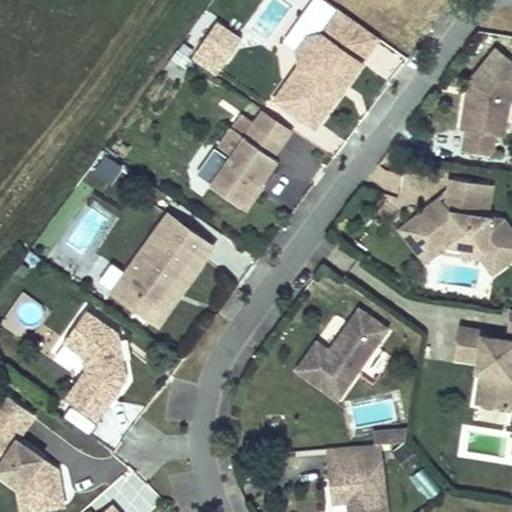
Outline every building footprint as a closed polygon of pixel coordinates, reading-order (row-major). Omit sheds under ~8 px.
[(374,41),(334,13),(317,38),(312,39),(303,40),(293,55),(293,58),(295,68),(270,104),(309,131),(335,95),(328,90),(334,82),(341,87),(374,41)] [(293,55),(303,40),(312,39),(286,20),(271,42),(293,58),(293,55)] [(221,65),(238,41),(213,23),(196,48),(221,65)] [(221,65),(196,48),(188,59),(212,77),(221,65)] [(511,99),(511,69),(493,54),(464,87),(456,134),(461,136),(458,155),(487,159),(490,140),(496,104),(506,106),(511,99)] [(341,87),(334,82),(328,90),(335,95),(341,87)] [(502,141),(506,106),(496,104),(490,140),(502,141)] [(278,165),(288,151),(246,121),(236,136),(249,145),(215,192),(244,214),(261,191),(264,192),(282,168),(278,165)] [(475,212),(479,189),(447,184),(441,210),(429,208),(428,208),(431,212),(424,218),(421,214),(408,224),(424,246),(481,256),(495,275),(511,261),(511,241),(499,224),(474,219),(475,212)] [(489,191),(479,189),(475,212),(485,214),(489,191)] [(264,192),(261,191),(244,214),(250,218),(266,195),(264,192)] [(431,212),(428,208),(421,214),(424,218),(431,212)] [(424,246),(408,224),(395,234),(420,266),(435,256),(476,264),(488,280),(495,275),(481,256),(424,246)] [(113,304),(158,337),(175,313),(166,307),(195,267),(203,273),(214,258),(169,227),(113,304)] [(333,402),(383,332),(354,312),(325,354),(313,345),(292,374),(333,402)] [(511,335),(511,314),(505,314),(502,334),(511,335)] [(128,393),(124,369),(119,370),(117,356),(122,355),(120,345),(87,322),(63,355),(81,369),(84,383),(65,411),(98,435),(128,393)] [(455,330),(449,363),(477,367),(471,408),(507,414),(511,382),(507,381),(511,350),(511,345),(483,341),(483,336),(455,330)] [(31,416),(0,394),(0,393),(0,476),(3,479),(6,474),(20,485),(14,492),(16,511),(26,511),(59,506),(54,470),(39,472),(37,461),(39,458),(13,440),(31,416)] [(399,444),(400,432),(382,433),(382,445),(399,444)] [(382,445),(382,433),(367,435),(368,446),(376,445),(382,445)] [(368,446),(351,447),(353,467),(378,464),(376,445),(368,446)] [(324,470),(353,467),(351,447),(321,449),(324,470)] [(353,467),(324,470),(328,508),(344,507),(344,511),(382,511),(378,464),(353,467)] [(427,465),(412,472),(425,499),(439,493),(427,465)] [(111,492),(127,511),(146,511),(160,502),(135,472),(111,492)] [(0,476),(0,482),(14,492),(20,485),(6,474),(3,479),(0,476)]
